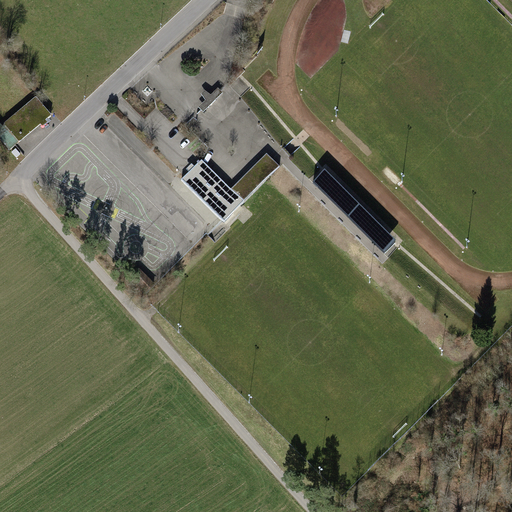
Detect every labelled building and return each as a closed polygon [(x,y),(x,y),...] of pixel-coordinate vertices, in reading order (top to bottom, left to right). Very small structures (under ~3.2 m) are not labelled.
[(203,105),(199,108),(201,110),(203,113),(207,109),(223,94),(221,91),(219,89),(211,95),(206,91),(202,95),(206,101),(203,105)] [(35,100),(3,127),(18,145),(50,118),(35,100)] [(234,157),(250,172),(263,185),(280,168),(267,155),(252,139),(234,157)] [(21,156),(16,150),(13,153),(18,159),(21,156)] [(239,209),(244,203),(232,190),(202,161),(196,168),(190,174),(182,181),(221,220),(224,223),(239,209)] [(186,170),(190,174),(196,168),(192,164),(189,167),(186,170)] [(326,171),(314,183),(385,253),(396,242),(326,171)] [(244,203),(263,185),(250,172),(245,177),(232,190),(244,203)] [(146,293),(155,284),(140,269),(131,277),(146,293)]
